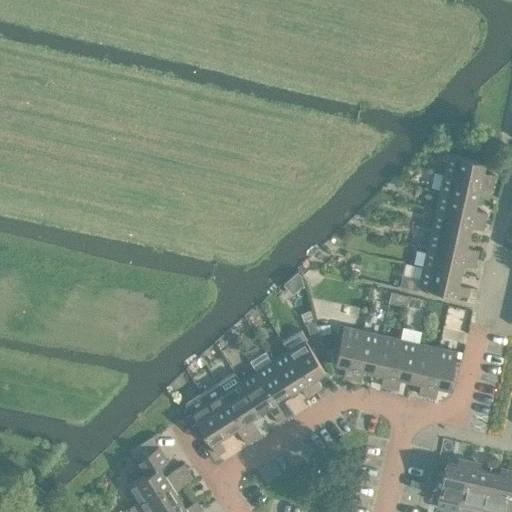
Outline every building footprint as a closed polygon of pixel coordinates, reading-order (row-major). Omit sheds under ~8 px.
[(448,153),(444,170),(492,183),(494,174),(482,172),(484,161),(448,153)] [(444,170),(439,190),(476,198),(478,189),(490,192),(492,183),(444,170)] [(439,190),(435,210),(483,222),(485,212),(473,209),(476,198),(439,190)] [(435,210),(431,228),(467,237),(469,227),(481,229),(483,222),(435,210)] [(431,228),(426,248),(475,259),(477,249),(465,247),(467,237),(431,228)] [(426,248),(422,266),(459,273),(461,264),(473,267),(475,259),(426,248)] [(457,284),(459,273),(422,266),(418,285),(467,296),(469,287),(457,284)] [(342,377),(351,379),(363,330),(342,325),(334,362),(345,365),(342,377)] [(300,329),(282,341),(287,349),(303,375),(314,391),(321,387),(315,376),(324,370),(304,338),(306,337),(300,329)] [(363,330),(351,379),(360,381),(362,368),(373,371),(381,334),(363,330)] [(381,334),(373,371),(382,373),(380,385),(389,387),(399,338),(381,334)] [(399,338),(389,387),(397,389),(400,377),(410,379),(418,343),(399,338)] [(418,343),(410,379),(420,381),(417,393),(426,396),(438,347),(418,343)] [(438,347),(426,396),(435,397),(437,385),(448,388),(456,351),(438,347)] [(271,359),(291,391),(299,386),(306,396),(314,391),(303,375),(287,349),(271,359)] [(271,359),(255,370),(281,412),(285,419),(293,414),(289,407),(282,397),(291,391),(271,359)] [(239,379),(238,380),(258,412),(267,406),(274,417),(278,423),(285,419),(281,412),(255,370),(239,379)] [(234,371),(217,381),(223,390),(222,390),(249,432),(253,439),(260,434),(256,428),(250,417),(258,412),(238,380),(239,379),(234,371)] [(217,381),(201,392),(226,432),(235,427),(241,437),(245,444),(253,439),(249,432),(222,390),(223,390),(217,381)] [(217,438),(226,432),(201,392),(184,403),(209,443),(216,453),(224,448),(217,438)] [(144,474),(126,485),(137,501),(128,507),(129,507),(180,475),(188,470),(183,462),(175,468),(164,474),(159,466),(167,461),(158,445),(135,459),(144,474)] [(446,464),(439,499),(437,505),(458,510),(460,503),(469,462),(459,460),(458,466),(446,464)] [(460,503),(458,510),(466,511),(480,511),(482,508),(490,473),(478,470),(479,465),(469,462),(460,503)] [(490,473),(482,508),(498,511),(502,511),(511,471),(502,469),(501,475),(490,473)] [(180,475),(129,507),(131,511),(157,511),(179,498),(174,489),(184,483),(192,478),(188,470),(180,475)] [(511,511),(511,471),(502,511),(511,511)] [(179,498),(157,511),(193,511),(200,508),(195,500),(185,507),(179,498)]
